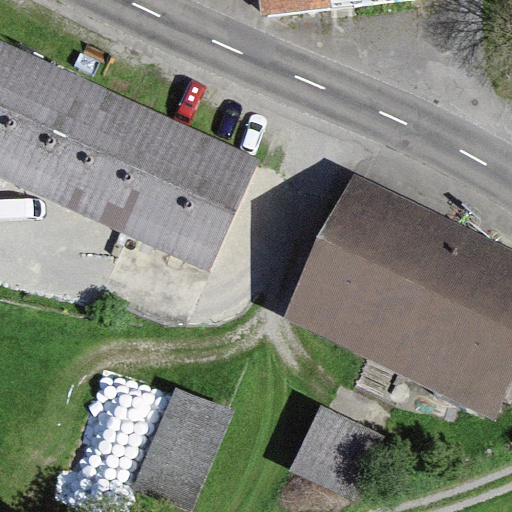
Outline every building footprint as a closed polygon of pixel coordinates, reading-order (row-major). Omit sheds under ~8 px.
[(463,20),(460,0),(248,0),(255,48),(463,20)] [(261,165),(0,43),(0,189),(205,284),(261,165)] [(511,407),(511,269),(346,187),(277,325),(498,435),(511,407)] [(201,511),(238,432),(176,404),(128,511),(130,511),(201,511)] [(393,449),(322,416),(293,477),(365,510),(393,449)]
